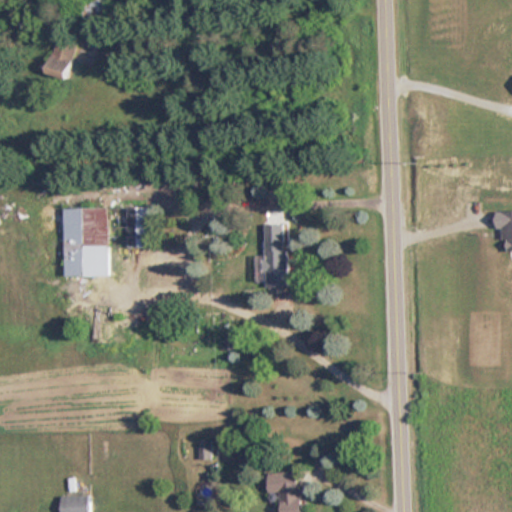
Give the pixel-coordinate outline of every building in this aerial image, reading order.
[(112,17),(111,0),(83,0),(83,17),(112,17)] [(65,79),(81,38),(61,31),(45,71),(65,79)] [(66,276),(111,275),(110,248),(152,248),(151,206),(65,208),(66,276)] [(258,243),(258,256),(230,257),(231,270),(269,269),(270,284),(291,284),(289,242),(258,243)] [(143,293),(174,293),(174,266),(165,266),(165,260),(143,260),(143,293)] [(268,492),(280,492),(280,511),(301,511),(300,471),(267,473),(268,492)] [(60,495),(59,511),(88,511),(88,495),(60,495)]
